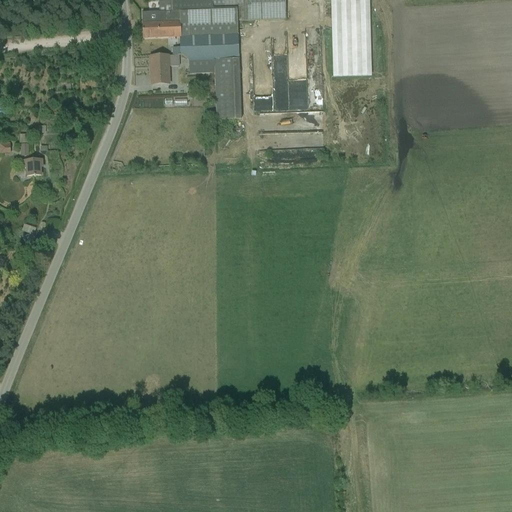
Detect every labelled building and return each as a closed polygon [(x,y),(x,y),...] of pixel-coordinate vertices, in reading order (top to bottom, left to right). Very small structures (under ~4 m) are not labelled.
[(378,0),(345,0),(338,0),(340,83),(380,82),(378,0)] [(141,41),(182,40),(181,13),(141,13),(141,41)] [(150,86),(171,86),(170,57),(149,58),(150,86)] [(268,112),(268,84),(259,84),(259,112),(268,112)] [(170,107),(193,104),(191,94),(168,97),(170,107)] [(26,179),(45,179),(44,161),(25,162),(26,179)]
